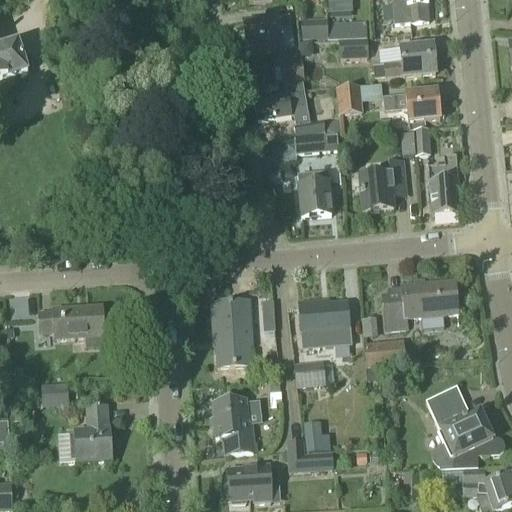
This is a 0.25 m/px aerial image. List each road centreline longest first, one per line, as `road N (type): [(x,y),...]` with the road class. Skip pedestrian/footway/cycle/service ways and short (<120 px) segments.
road 1 (residential): [(491,242),(161,275)]
road 2 (residential): [(491,242),(468,0)]
road 3 (residential): [(175,511),(161,275)]
road 4 (residential): [(161,275),(0,287)]
road 5 (residential): [(511,375),(491,242)]
